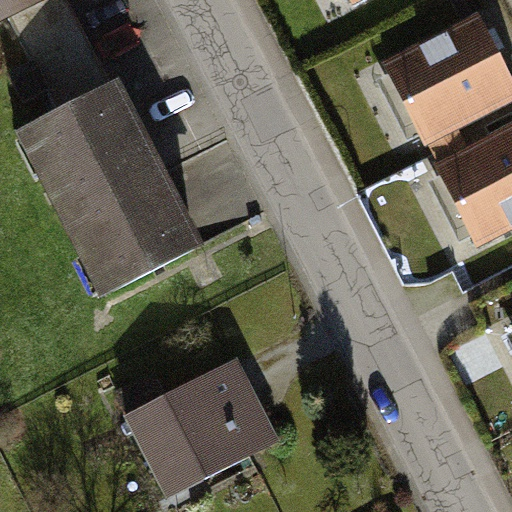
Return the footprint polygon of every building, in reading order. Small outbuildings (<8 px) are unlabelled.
[(71,0),(0,0),(0,39),(74,4),(71,0)] [(511,95),(511,88),(475,20),(389,66),(429,140),(511,95)] [(127,102),(35,145),(110,305),(203,261),(127,102)] [(511,224),(511,129),(439,167),(477,242),(511,224)] [(240,377),(129,425),(167,511),(176,511),(280,467),(240,377)]
